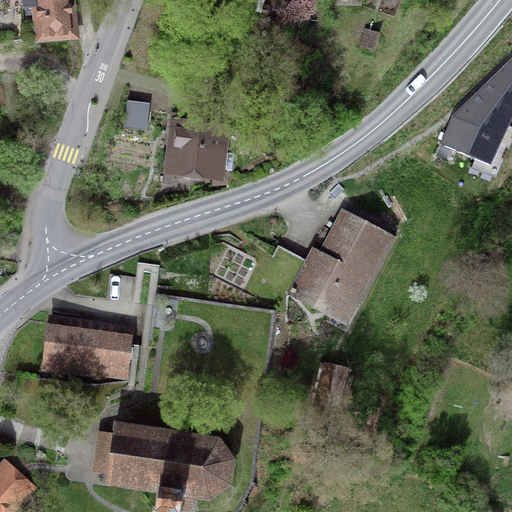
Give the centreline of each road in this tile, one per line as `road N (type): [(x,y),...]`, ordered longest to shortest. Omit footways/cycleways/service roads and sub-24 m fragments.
road 1 (tertiary): [(62,270),(286,185),(354,145),(499,0)]
road 2 (unclassified): [(62,270),(44,233),(83,113)]
